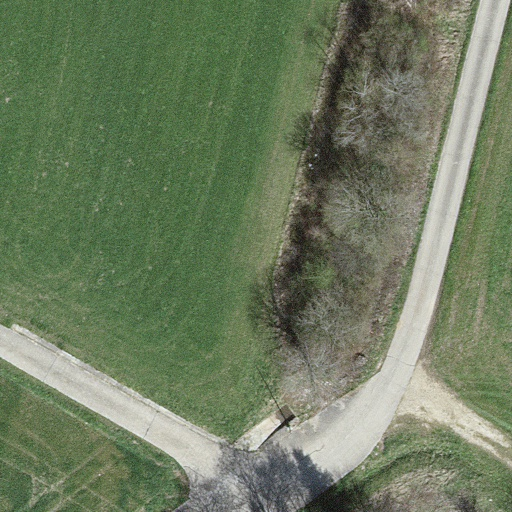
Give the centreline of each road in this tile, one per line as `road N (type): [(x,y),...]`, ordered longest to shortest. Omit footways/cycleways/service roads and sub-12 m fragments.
road 1 (unclassified): [(250,502),(398,382),(498,0)]
road 2 (track): [(0,351),(250,502),(236,511)]
road 3 (track): [(398,382),(511,474)]
